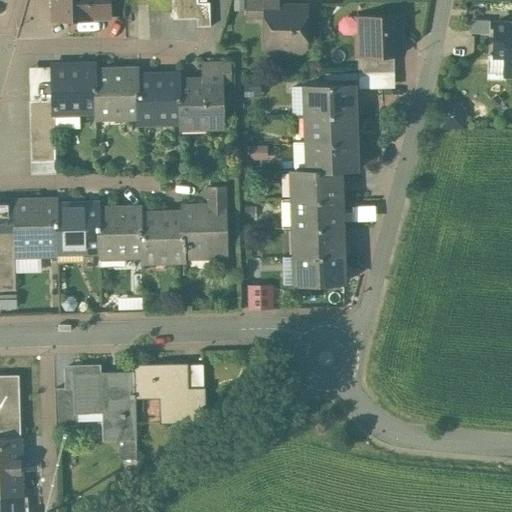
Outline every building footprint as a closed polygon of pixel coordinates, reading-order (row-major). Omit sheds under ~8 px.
[(52,0),(53,20),(108,18),(107,0),(52,0)] [(161,12),(160,0),(148,0),(148,4),(149,10),(149,12),(161,12)] [(172,0),(160,0),(161,12),(173,12),(172,0)] [(185,19),(184,0),(172,0),(173,12),(173,20),(185,19)] [(196,3),(196,0),(184,0),(185,19),(197,19),(196,3)] [(277,0),(244,0),(245,17),(264,17),(264,10),(278,10),(277,0)] [(209,27),(209,3),(196,3),(197,19),(197,27),(209,27)] [(278,10),(264,10),(264,17),(264,47),(286,47),(291,52),(300,52),(305,47),(305,7),(290,7),(290,10),(278,10)] [(400,17),(367,18),(368,33),(356,33),(357,56),(392,55),(400,55),(400,43),(401,43),(400,17)] [(489,21),(470,20),(469,32),(488,32),(489,21)] [(511,23),(494,23),(494,56),(505,56),(504,75),(511,74),(511,23)] [(392,55),(357,56),(357,73),(393,72),(392,55)] [(228,82),(228,64),(203,64),(204,82),(221,81),(221,82),(228,82)] [(94,66),(50,67),(51,101),(51,112),(53,112),(54,112),(53,106),(77,105),(77,112),(94,111),(95,117),(94,66)] [(136,71),(94,72),(94,66),(95,117),(97,117),(96,111),(119,110),(119,117),(137,116),(137,122),(136,71)] [(178,76),(137,77),(136,71),(137,122),(139,122),(138,116),(161,115),(161,122),(179,121),(179,127),(178,76)] [(204,82),(179,82),(178,76),(179,127),(181,127),(181,125),(204,124),(204,127),(222,126),(221,82),(221,81),(204,82)] [(352,85),(309,86),(310,115),(353,114),(352,85)] [(51,112),(51,101),(28,101),(28,114),(53,113),(53,112),(51,112)] [(458,105),(441,105),(440,127),(462,127),(463,111),(458,105)] [(53,125),(53,113),(28,114),(29,126),(53,125)] [(353,114),(310,115),(310,143),(354,142),(353,114)] [(58,124),(82,125),(82,116),(59,115),(58,124)] [(53,137),(53,125),(29,126),(29,138),(53,137)] [(54,149),(53,137),(29,138),(29,150),(54,149)] [(354,142),(310,143),(311,172),(339,171),(355,170),(354,142)] [(54,162),(54,149),(29,150),(30,163),(54,162)] [(311,172),(296,172),(297,200),(340,199),(339,171),(311,172)] [(224,186),(206,186),(206,188),(199,193),(207,198),(207,207),(224,207),(225,207),(224,186)] [(12,203),(12,196),(0,196),(0,229),(13,229),(12,203)] [(340,199),(297,200),(297,228),(340,227),(340,199)] [(55,202),(12,203),(13,229),(13,242),(13,248),(15,248),(15,242),(38,241),(39,247),(56,247),(56,252),(57,252),(55,202)] [(97,206),(56,207),(56,202),(55,202),(57,252),(58,252),(58,246),(81,245),(81,251),(98,251),(98,255),(99,255),(97,206)] [(139,209),(98,210),(98,206),(97,206),(99,255),(100,255),(100,249),(123,249),(123,255),(140,254),(140,260),(141,260),(139,209)] [(207,207),(181,208),(183,259),(186,259),(186,251),(207,250),(208,253),(226,252),(224,207),(207,207)] [(181,214),(140,215),(140,209),(139,209),(141,260),(142,260),(142,254),(165,253),(165,260),(183,259),(181,208),(181,214)] [(340,227),(297,228),(298,256),(341,255),(340,227)] [(13,229),(0,229),(0,242),(13,242),(13,229)] [(13,242),(0,242),(0,254),(13,254),(13,248),(13,242)] [(13,254),(0,254),(0,266),(14,266),(13,254)] [(341,255),(298,256),(299,285),(342,284),(341,255)] [(14,266),(0,266),(0,278),(14,278),(14,266)] [(14,278),(0,278),(0,290),(15,290),(14,278)] [(251,283),(251,305),(275,306),(275,284),(251,283)] [(185,364),(133,365),(134,373),(134,397),(165,397),(165,420),(160,420),(160,422),(187,421),(186,395),(186,388),(185,364)] [(202,364),(185,364),(186,388),(203,388),(202,364)] [(97,366),(65,367),(66,388),(74,387),(74,375),(98,374),(97,366)] [(98,374),(74,375),(74,387),(74,407),(76,407),(108,406),(109,438),(122,438),(135,437),(134,397),(134,373),(132,373),(132,377),(110,378),(110,374),(98,374)] [(16,377),(0,376),(0,437),(18,437),(16,377)] [(66,388),(54,388),(55,424),(76,424),(76,407),(74,407),(74,387),(66,388)] [(203,388),(186,388),(186,395),(187,421),(203,421),(203,388)] [(95,412),(89,435),(101,438),(107,415),(95,412)] [(0,437),(0,497),(20,497),(18,437),(0,437)] [(135,437),(122,438),(123,447),(118,449),(118,456),(123,458),(136,457),(135,437)] [(0,497),(0,511),(19,511),(20,501),(20,497),(0,497)]
